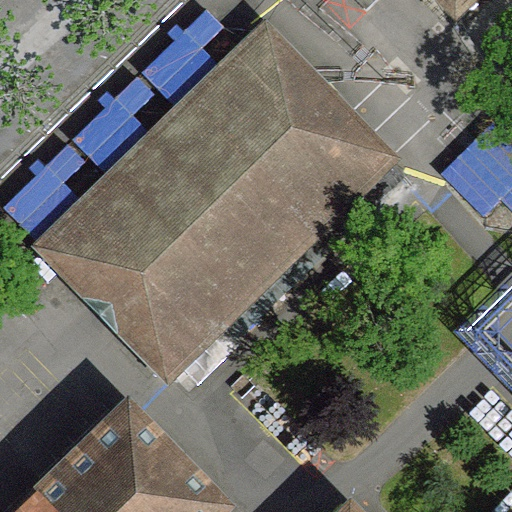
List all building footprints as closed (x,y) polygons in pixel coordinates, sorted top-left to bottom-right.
[(501,0),(446,0),(472,28),(501,0)] [(410,167),(279,32),(49,254),(155,364),(180,389),(410,167)] [(511,214),(511,121),(507,117),(460,163),(511,215),(511,214)] [(15,203),(42,233),(98,183),(71,153),(15,203)] [(223,511),(227,509),(124,402),(10,511),(223,511)]
